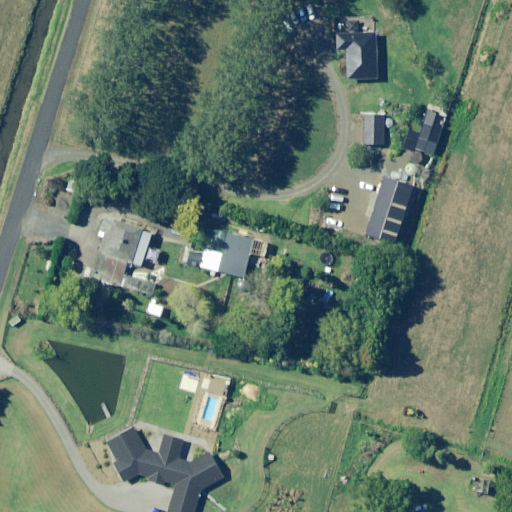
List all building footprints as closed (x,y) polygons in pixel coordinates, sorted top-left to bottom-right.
[(378,70),(377,33),(337,34),(338,51),(347,51),(348,80),(367,80),(367,70),(378,70)] [(385,145),(386,116),(365,115),(364,145),(385,145)] [(414,186),(386,177),(367,235),(395,244),(414,186)] [(128,262),(142,266),(154,232),(105,215),(100,231),(107,234),(100,252),(102,253),(95,278),(153,296),(156,285),(124,276),(128,262)] [(254,240),(213,229),(203,267),(244,278),(254,240)] [(75,277),(63,276),(62,291),(73,292),(75,277)] [(149,478),(148,481),(165,486),(166,483),(177,486),(169,511),(194,511),(201,491),(224,478),(209,452),(198,458),(192,463),(178,459),(184,441),(166,436),(161,452),(146,449),(135,428),(108,443),(118,463),(115,465),(125,484),(140,475),(149,478)]
